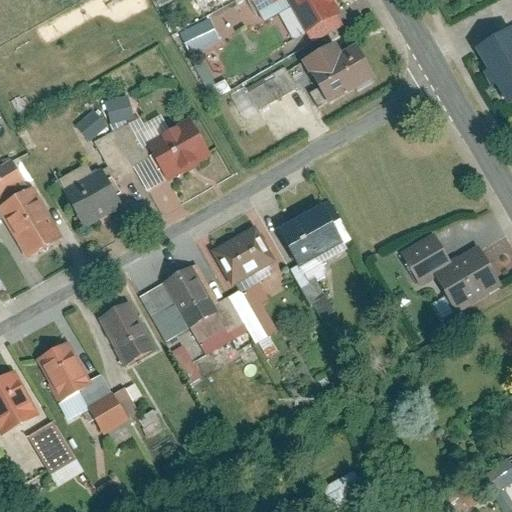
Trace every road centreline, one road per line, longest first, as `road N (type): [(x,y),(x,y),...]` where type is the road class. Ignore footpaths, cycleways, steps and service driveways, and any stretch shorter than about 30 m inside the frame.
road 1 (residential): [(444,81),(0,328)]
road 2 (tertiary): [(444,81),(511,196)]
